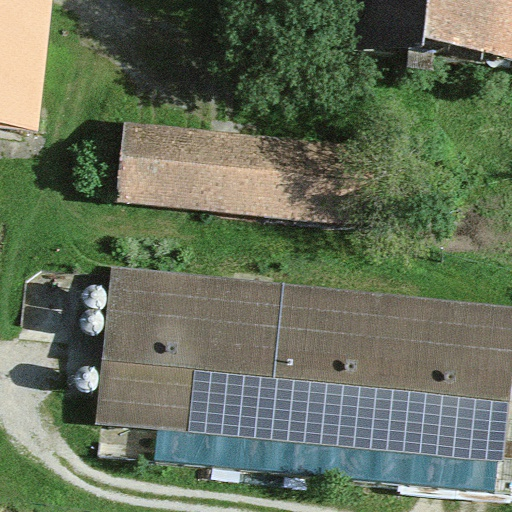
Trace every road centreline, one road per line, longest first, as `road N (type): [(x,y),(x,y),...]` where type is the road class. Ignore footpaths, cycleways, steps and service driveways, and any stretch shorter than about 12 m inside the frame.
road 1 (track): [(0,390),(58,455),(97,483),(288,511)]
road 2 (track): [(82,0),(181,72)]
